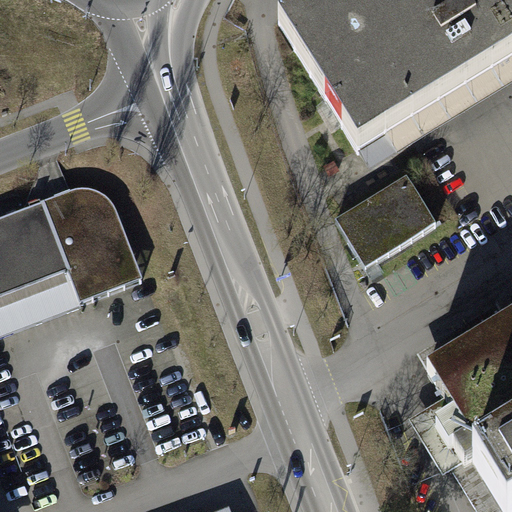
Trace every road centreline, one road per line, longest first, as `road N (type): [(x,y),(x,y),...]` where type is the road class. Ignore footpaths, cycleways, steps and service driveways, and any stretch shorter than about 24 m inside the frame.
road 1 (tertiary): [(332,511),(170,92)]
road 2 (unclassified): [(0,157),(170,92)]
